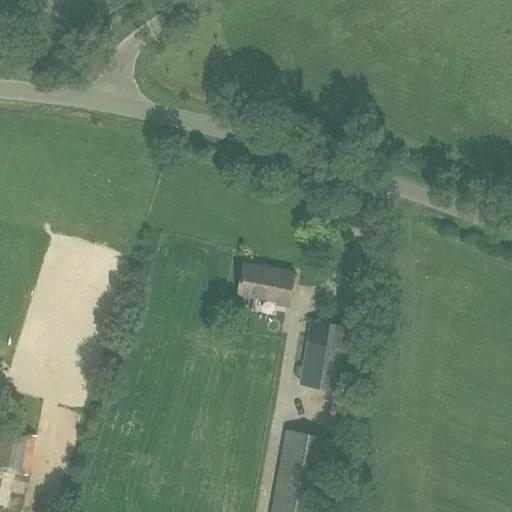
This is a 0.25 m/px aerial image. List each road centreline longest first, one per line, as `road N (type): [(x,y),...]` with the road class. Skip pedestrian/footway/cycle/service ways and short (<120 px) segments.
road 1 (unclassified): [(511,230),(303,151),(101,98)]
road 2 (unclassified): [(101,98),(133,46),(198,0)]
